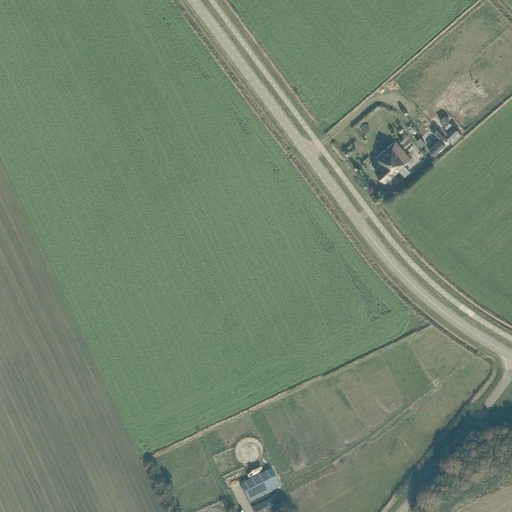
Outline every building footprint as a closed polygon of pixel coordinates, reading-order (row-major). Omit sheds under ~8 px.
[(437,128),(433,131),(441,140),(445,137),(437,128)] [(420,137),(416,140),(421,146),(425,142),(420,137)] [(439,138),(428,148),(434,154),(445,145),(439,138)] [(385,181),(411,159),(395,140),(376,156),(382,162),(374,168),(385,181)] [(272,470),(240,486),(250,504),(281,489),(272,470)] [(279,511),(273,499),(252,510),(253,511),(279,511)]
